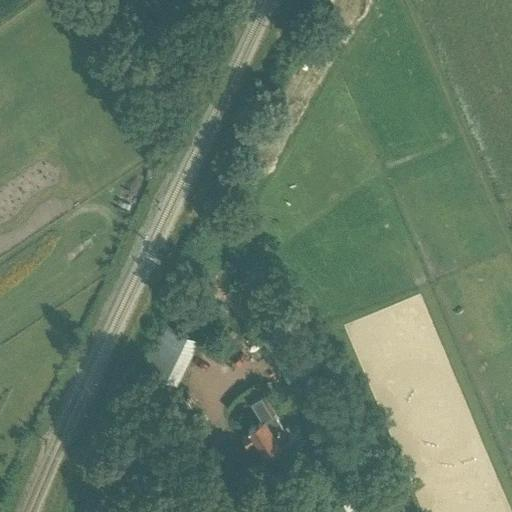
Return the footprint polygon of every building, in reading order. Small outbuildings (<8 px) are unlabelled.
[(261,271),(244,281),(269,322),(257,330),(289,384),(320,366),(288,310),(286,312),(261,271)] [(179,301),(190,306),(192,307),(199,291),(188,283),(179,301)] [(179,301),(171,323),(197,335),(198,334),(197,334),(180,323),(187,312),(190,306),(179,301)] [(187,312),(180,323),(197,334),(198,334),(203,335),(209,324),(187,312)] [(171,324),(143,380),(184,446),(197,438),(166,386),(163,388),(159,377),(160,373),(176,381),(197,337),(171,324)] [(250,431),(242,436),(249,447),(257,442),(267,458),(272,459),(281,453),(282,448),(296,439),(266,392),(249,403),(261,421),(249,429),(250,431)] [(314,398),(304,403),(313,426),(324,422),(314,398)] [(328,447),(306,458),(310,467),(332,455),(328,447)] [(387,511),(372,485),(324,511),(387,511)]
